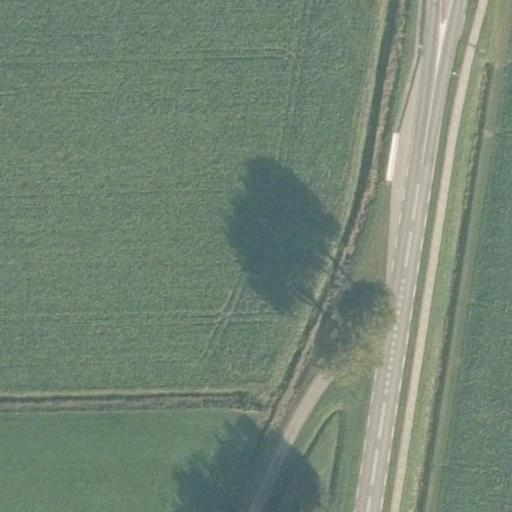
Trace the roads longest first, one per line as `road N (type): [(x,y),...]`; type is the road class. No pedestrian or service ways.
road 1 (unclassified): [(253,511),(325,371),(393,329)]
road 2 (primary): [(393,329),(430,106)]
road 3 (primary): [(367,511),(393,329)]
